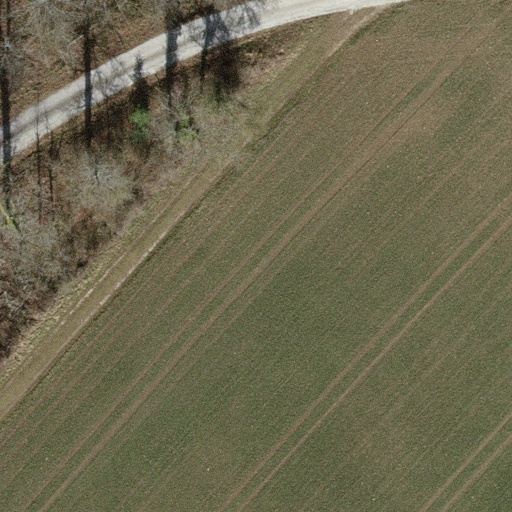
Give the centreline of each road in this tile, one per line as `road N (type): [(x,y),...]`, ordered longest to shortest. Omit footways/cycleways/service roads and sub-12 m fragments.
road 1 (track): [(0,383),(343,28),(385,0)]
road 2 (track): [(0,130),(126,45),(321,0)]
